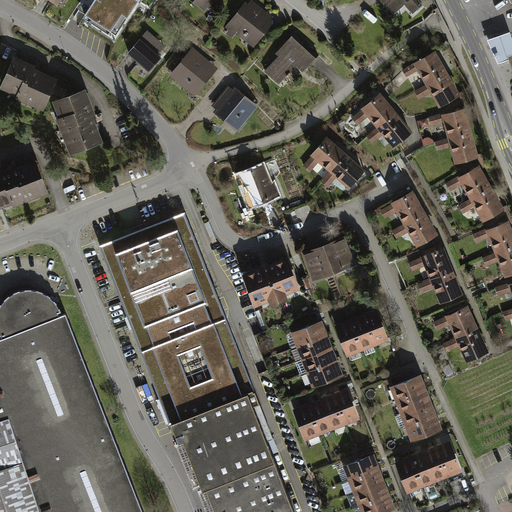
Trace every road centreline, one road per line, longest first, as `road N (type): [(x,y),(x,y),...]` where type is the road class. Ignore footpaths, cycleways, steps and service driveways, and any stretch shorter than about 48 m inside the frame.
road 1 (residential): [(425,359),(354,208),(243,244),(228,234),(190,165)]
road 2 (residential): [(186,511),(134,415),(64,218)]
road 3 (residential): [(190,165),(298,129),(438,17)]
road 4 (residential): [(0,6),(118,80),(190,165)]
road 5 (secondary): [(452,0),(511,147)]
road 6 (residential): [(64,218),(190,165)]
